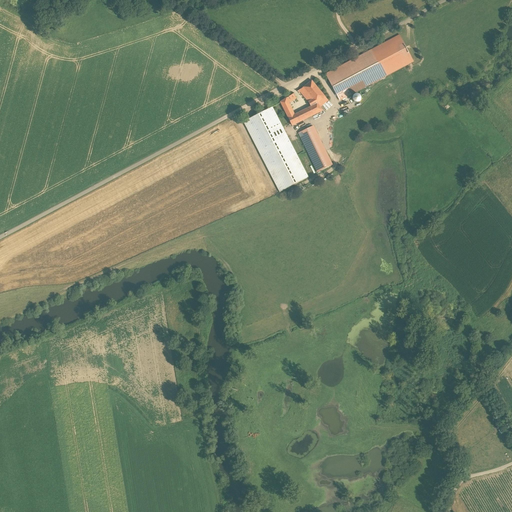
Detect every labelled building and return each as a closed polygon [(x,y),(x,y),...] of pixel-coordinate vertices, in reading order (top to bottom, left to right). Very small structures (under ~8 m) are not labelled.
[(326,74),(340,101),(385,75),(372,50),(326,74)] [(312,81),(303,88),(297,91),(298,92),(299,93),(300,92),(309,102),(311,106),(295,115),(289,103),(296,98),(294,94),(294,93),(280,102),(288,118),(292,126),(323,111),(320,107),(329,101),(312,81)] [(354,100),(354,102),(355,103),(356,104),(358,105),(359,105),(361,104),(362,103),(363,102),(363,100),(363,99),(362,97),(361,96),(360,96),(359,95),(357,96),(356,96),(355,97),(354,99),(354,100)] [(277,192),(308,178),(275,106),(249,117),(249,121),(244,123),(249,136),(261,136),(261,141),(260,142),(261,144),(256,144),(277,192)] [(331,165),(312,127),(298,133),(317,172),(331,165)]
